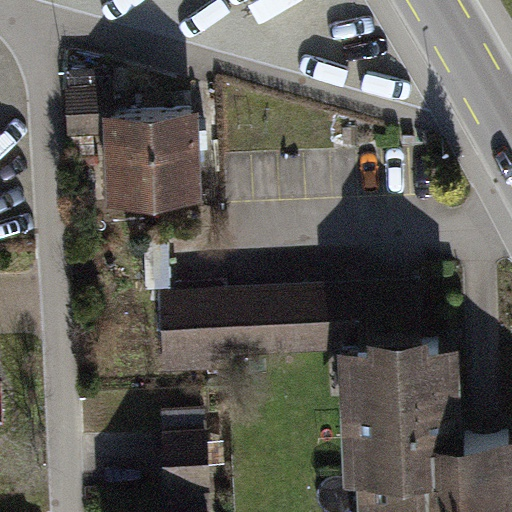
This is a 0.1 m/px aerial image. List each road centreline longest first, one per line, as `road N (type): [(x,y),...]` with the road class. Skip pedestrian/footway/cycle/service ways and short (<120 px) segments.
road 1 (residential): [(0,6),(45,18),(73,511)]
road 2 (tertiary): [(434,0),(511,134)]
